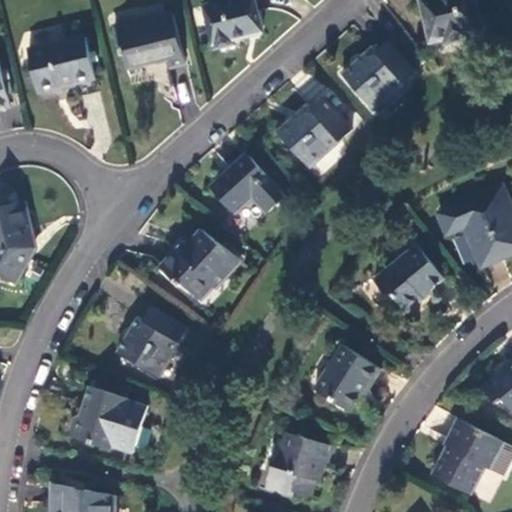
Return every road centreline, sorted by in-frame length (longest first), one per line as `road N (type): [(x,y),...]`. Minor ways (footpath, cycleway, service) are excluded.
road 1 (residential): [(0,494),(2,451),(28,360),(128,196)]
road 2 (residential): [(128,196),(355,0)]
road 3 (residential): [(511,304),(437,374),(381,451),(357,511)]
road 4 (residential): [(128,196),(61,149),(0,153)]
